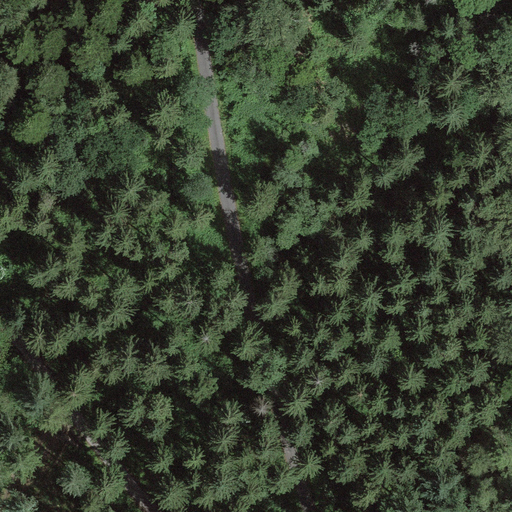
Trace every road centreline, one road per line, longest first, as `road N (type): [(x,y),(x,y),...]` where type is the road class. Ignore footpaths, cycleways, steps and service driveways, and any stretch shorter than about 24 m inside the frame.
road 1 (track): [(201,0),(246,292),(306,511)]
road 2 (unclassified): [(0,313),(153,511)]
